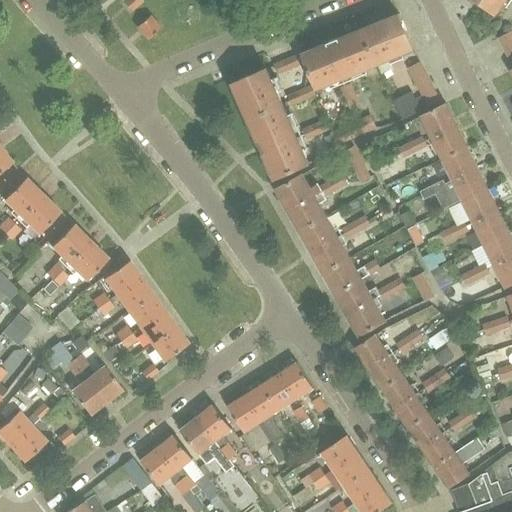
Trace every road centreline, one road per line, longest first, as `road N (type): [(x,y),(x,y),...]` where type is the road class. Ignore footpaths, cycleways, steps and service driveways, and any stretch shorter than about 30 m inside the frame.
road 1 (residential): [(30,511),(285,313)]
road 2 (residential): [(285,313),(179,160),(125,99)]
road 3 (residential): [(413,511),(285,313)]
road 4 (residential): [(125,99),(152,75),(335,0)]
road 5 (residential): [(511,161),(430,0)]
road 6 (residential): [(125,99),(37,0)]
